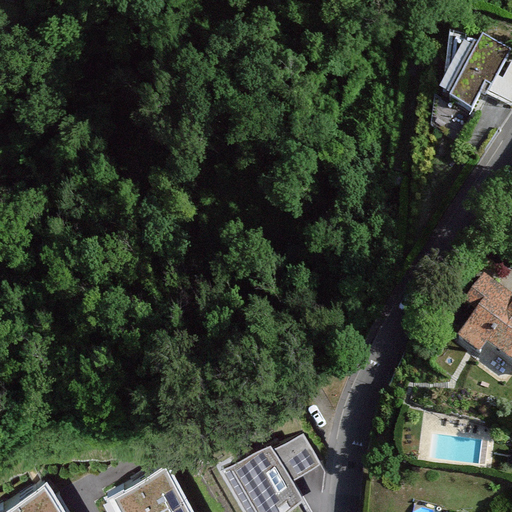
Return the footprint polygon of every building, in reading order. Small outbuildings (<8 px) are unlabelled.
[(511,57),(511,49),(483,32),(446,95),(474,111),(487,88),(511,102),(511,101),(511,59),(511,57)] [(511,310),(488,292),(470,317),(482,326),(463,352),(481,365),(489,354),(511,371),(511,310)] [(321,461),(302,432),(274,445),(271,441),(221,464),(250,511),(285,511),(304,498),(293,479),(321,461)] [(199,511),(176,463),(121,491),(131,511),(199,511)] [(65,511),(49,484),(1,511),(65,511)]
